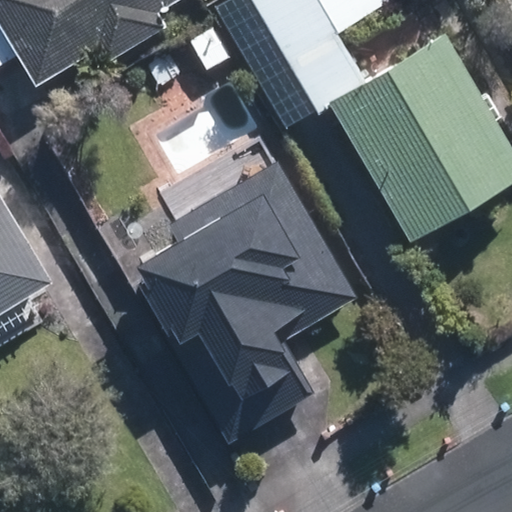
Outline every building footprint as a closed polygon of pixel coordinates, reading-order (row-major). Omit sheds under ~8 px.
[(108,54),(168,16),(159,1),(161,0),(0,0),(0,53),(18,43),(38,76),(99,39),(108,54)] [(214,0),(286,119),(314,102),(316,102),(370,72),(340,21),(375,0),(214,0)] [(511,177),(511,131),(451,26),(334,93),(414,234),(511,177)] [(229,435),(313,386),(312,384),(282,332),(284,331),(359,288),(279,150),(275,151),(212,189),(171,212),(172,212),(184,233),(162,244),(140,257),(142,257),(148,271),(138,276),(173,339),(229,435)] [(0,294),(47,266),(0,185),(0,294)]
